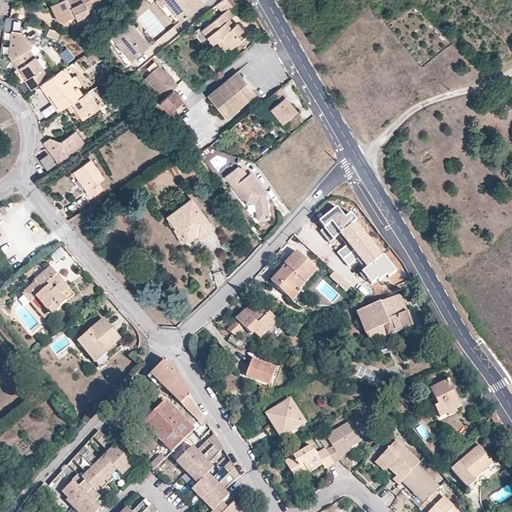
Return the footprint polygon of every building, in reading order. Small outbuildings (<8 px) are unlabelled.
[(101,0),(61,0),(51,5),(58,20),(65,21),(74,16),(80,27),(85,25),(82,19),(88,12),(104,5),(101,0)] [(162,0),(180,21),(202,3),(199,0),(162,0)] [(229,6),(200,30),(212,44),(221,36),(230,47),(240,40),(236,35),(243,30),(237,22),(230,28),(225,21),(229,19),(235,13),(229,6)] [(118,29),(110,36),(117,45),(115,47),(118,50),(120,48),(131,61),(139,55),(136,52),(139,50),(141,52),(150,45),(129,20),(121,27),(123,30),(121,33),(118,29)] [(56,39),(58,32),(48,29),(46,35),(56,39)] [(21,31),(11,31),(9,54),(18,68),(22,66),(29,76),(25,79),(31,89),(39,84),(48,78),(28,47),(31,46),(21,31)] [(66,63),(74,57),(67,48),(59,54),(66,63)] [(177,84),(157,63),(144,76),(164,96),(160,100),(170,111),(182,99),(172,88),(177,84)] [(64,67),(48,78),(39,84),(46,95),(51,92),(53,96),(51,97),(55,103),(52,104),(56,111),(66,105),(70,102),(65,95),(74,89),(69,82),(72,80),(64,67)] [(242,76),(237,70),(207,95),(225,116),(255,93),(249,86),(242,76)] [(289,103),(283,96),(285,95),(278,86),(265,97),(272,105),(268,108),(280,122),(295,110),(289,103)] [(70,102),(66,105),(71,112),(78,108),(82,114),(79,116),(81,119),(98,107),(87,91),(70,102)] [(130,99),(123,104),(129,114),(137,108),(130,99)] [(58,164),(85,145),(76,131),(60,142),(50,138),(43,143),(58,164)] [(54,164),(48,155),(40,160),(46,169),(54,164)] [(103,179),(90,160),(74,171),(88,190),(84,192),(89,198),(102,189),(98,183),(103,179)] [(237,166),(225,175),(245,203),(247,203),(246,200),(252,198),(256,219),(269,215),(264,191),(250,172),(247,174),(241,168),(237,166)] [(191,199),(166,217),(185,242),(201,230),(203,233),(212,227),(191,199)] [(325,253),(330,250),(339,245),(343,252),(363,241),(357,231),(345,213),(337,218),(339,223),(341,226),(342,227),(338,229),(338,228),(335,225),(333,221),(308,237),(325,253)] [(357,231),(363,241),(368,238),(362,229),(357,231)] [(339,245),(330,250),(335,257),(343,252),(339,245)] [(50,254),(53,261),(63,257),(60,250),(50,254)] [(296,250),(283,264),(286,266),(283,269),(282,269),(271,281),(286,295),(294,287),(297,290),(316,269),(296,250)] [(50,267),(32,282),(40,291),(35,296),(51,314),(66,300),(61,295),(63,293),(57,286),(63,281),(50,267)] [(69,288),(63,281),(57,286),(63,293),(69,288)] [(40,291),(32,282),(21,292),(29,301),(35,296),(40,291)] [(300,292),(297,290),(294,287),(286,295),(292,301),(300,292)] [(401,304),(398,296),(380,303),(379,302),(356,312),(365,334),(367,333),(371,342),(413,325),(404,302),(401,304)] [(250,303),(243,310),(246,313),(253,305),(250,303)] [(236,320),(226,330),(231,334),(233,335),(243,326),(251,335),(254,332),(259,338),(277,320),(269,311),(267,313),(261,308),(258,310),(253,305),(246,313),(243,310),(235,318),(236,320)] [(103,318),(80,338),(76,341),(87,354),(90,352),(97,360),(103,355),(106,353),(104,351),(120,339),(103,318)] [(227,340),(240,349),(244,343),(233,335),(231,334),(227,340)] [(247,353),(251,346),(244,343),(240,349),(247,353)] [(109,362),(103,355),(97,360),(90,352),(87,354),(99,370),(109,362)] [(449,363),(458,359),(455,354),(447,358),(449,363)] [(275,367),(252,359),(246,375),(269,384),(275,367)] [(150,373),(162,385),(196,419),(200,423),(204,419),(167,361),(164,360),(150,373)] [(150,373),(146,377),(158,389),(162,385),(150,373)] [(462,406),(448,380),(430,389),(438,405),(435,407),(440,418),(448,414),(450,416),(457,412),(456,409),(462,406)] [(365,393),(353,389),(351,395),(363,399),(365,393)] [(265,414),(271,423),(273,422),(283,437),(305,423),(289,399),(265,414)] [(187,423),(165,402),(143,423),(171,451),(191,431),(193,429),(187,423)] [(191,419),(187,423),(193,429),(200,423),(196,419),(195,421),(191,419)] [(324,448),(334,463),(340,459),(339,457),(337,454),(349,447),(361,439),(349,421),(325,436),(327,438),(321,442),(324,448)] [(273,422),(271,423),(272,425),(265,429),(269,436),(276,432),(280,439),(283,437),(273,422)] [(92,438),(103,449),(106,446),(109,449),(106,452),(97,461),(95,463),(91,461),(94,458),(83,447),(79,451),(71,459),(82,470),(85,468),(88,470),(85,473),(80,478),(76,473),(70,479),(71,481),(61,491),(68,498),(74,504),(79,509),(81,511),(94,511),(98,509),(100,509),(106,504),(94,491),(99,486),(105,480),(110,475),(115,470),(121,476),(132,465),(97,432),(92,438)] [(227,487),(239,475),(230,460),(215,475),(217,478),(215,480),(212,477),(208,473),(214,467),(209,463),(206,459),(209,456),(212,460),(223,449),(213,434),(200,447),(203,450),(200,452),(197,449),(193,445),(177,461),(197,482),(191,488),(212,510),(209,511),(243,511),(233,502),(234,501),(224,490),(221,486),(223,484),(227,487)] [(401,481),(416,465),(419,461),(396,439),(379,458),(389,468),(388,468),(396,476),(393,479),(398,484),(401,481)] [(325,469),(334,463),(324,448),(315,453),(310,445),(285,461),(295,477),(307,469),(309,473),(322,464),(325,469)] [(473,479),(494,462),(479,445),(451,469),(468,488),(475,482),(473,479)] [(337,454),(339,457),(351,450),(349,447),(337,454)] [(159,454),(148,466),(152,470),(154,468),(163,458),(159,454)] [(385,472),(388,468),(389,468),(379,458),(375,462),(385,472)] [(436,490),(439,487),(416,465),(401,481),(424,502),(436,490)] [(297,480),(309,473),(307,469),(295,477),(297,480)] [(107,483),(105,480),(99,486),(101,488),(107,483)] [(32,503),(41,494),(37,489),(28,499),(32,503)] [(458,511),(436,490),(424,502),(418,508),(421,511),(458,511)] [(74,504),(68,498),(65,501),(71,507),(74,504)] [(144,498),(133,508),(136,511),(134,511),(133,511),(131,510),(127,506),(120,511),(154,511),(157,510),(144,498)] [(507,510),(511,506),(511,498),(503,505),(507,510)]
